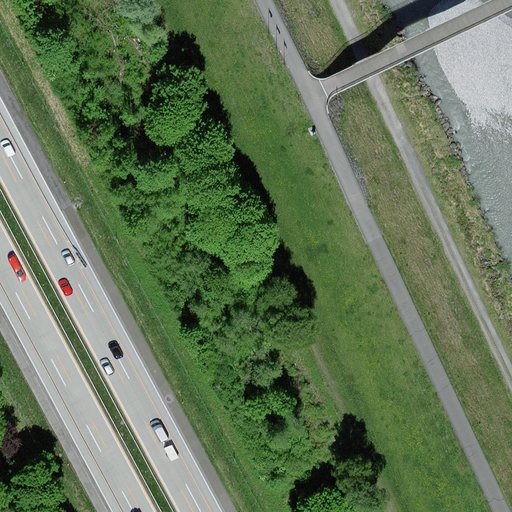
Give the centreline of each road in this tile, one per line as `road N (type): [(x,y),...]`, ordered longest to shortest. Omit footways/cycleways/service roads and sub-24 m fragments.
road 1 (track): [(263,0),(502,511)]
road 2 (motorway): [(203,511),(0,136)]
road 3 (track): [(334,0),(511,382)]
road 4 (motorway): [(0,259),(138,511)]
